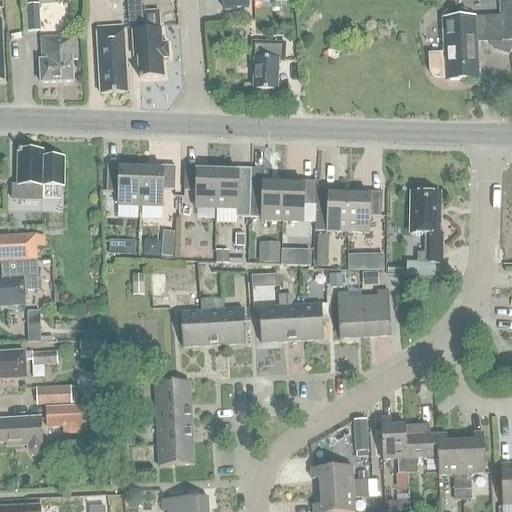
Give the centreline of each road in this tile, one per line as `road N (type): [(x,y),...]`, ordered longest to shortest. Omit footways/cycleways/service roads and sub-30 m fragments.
road 1 (tertiary): [(486,137),(194,126)]
road 2 (residential): [(256,511),(260,485),(293,439),(439,346)]
road 3 (residential): [(439,346),(466,316),(481,279),(486,137)]
road 4 (tertiary): [(194,126),(0,119)]
road 5 (residential): [(194,126),(186,0)]
